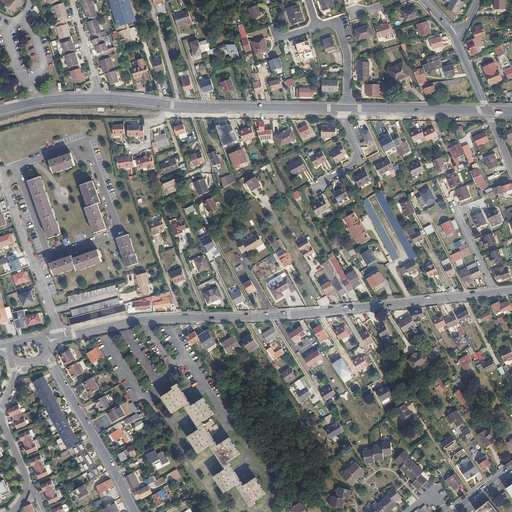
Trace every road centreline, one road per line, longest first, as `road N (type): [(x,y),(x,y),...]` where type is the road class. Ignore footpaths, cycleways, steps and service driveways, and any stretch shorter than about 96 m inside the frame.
road 1 (residential): [(495,292),(132,321),(48,341)]
road 2 (tertiary): [(346,108),(101,98)]
road 3 (residential): [(134,511),(46,356)]
road 4 (tertiary): [(486,109),(346,108)]
road 5 (unknown): [(331,310),(258,193)]
